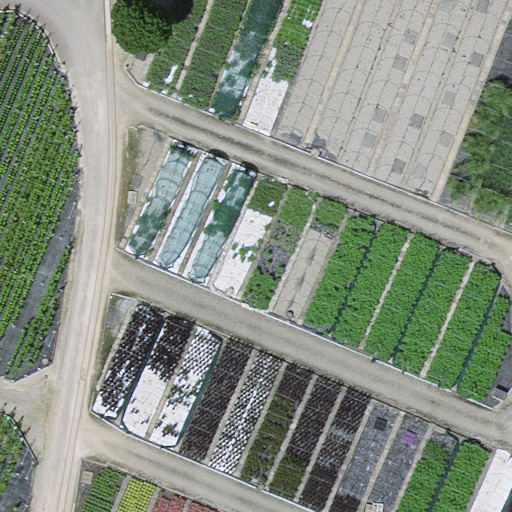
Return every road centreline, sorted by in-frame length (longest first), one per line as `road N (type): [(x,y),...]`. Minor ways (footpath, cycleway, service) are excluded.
road 1 (track): [(85,0),(97,205),(48,511)]
road 2 (track): [(89,257),(497,423),(511,421)]
road 3 (track): [(95,96),(113,95),(511,251)]
road 4 (track): [(0,394),(267,511)]
